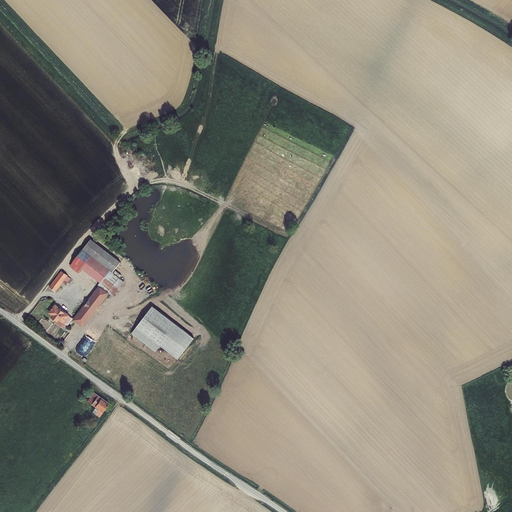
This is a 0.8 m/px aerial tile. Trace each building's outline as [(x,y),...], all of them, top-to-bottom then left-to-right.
[(92,239),(83,250),(109,270),(108,271),(110,273),(112,270),(114,272),(121,262),(92,239)] [(82,268),(99,282),(108,271),(109,270),(83,250),(82,249),(73,261),(82,268)] [(82,268),(73,261),(69,267),(77,274),(82,268)] [(61,271),(49,286),(56,292),(63,282),(63,281),(67,276),(68,275),(61,271)] [(109,293),(99,285),(88,300),(89,300),(85,306),(84,305),(73,319),(73,321),(83,328),(109,293)] [(59,307),(55,304),(48,313),(52,316),(51,317),(57,321),(56,323),(61,327),(62,327),(64,328),(66,325),(67,326),(73,319),(69,316),(70,315),(65,312),(59,308),(59,307)] [(106,327),(118,312),(110,306),(98,321),(106,327)] [(195,338),(153,306),(132,333),(156,352),(161,346),(178,359),(195,338)] [(94,392),(87,401),(95,407),(98,410),(95,414),(99,417),(103,413),(102,412),(109,403),(98,395),(94,392)]
